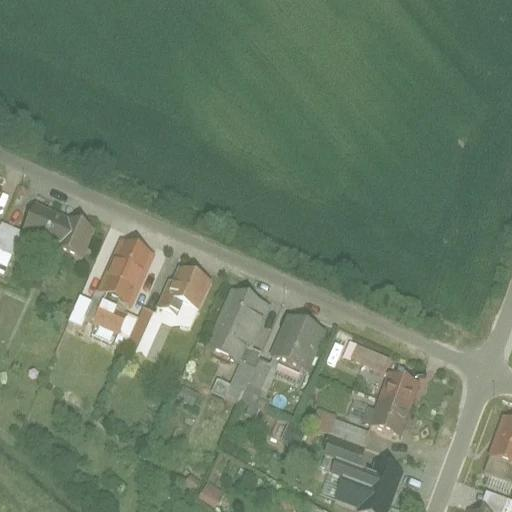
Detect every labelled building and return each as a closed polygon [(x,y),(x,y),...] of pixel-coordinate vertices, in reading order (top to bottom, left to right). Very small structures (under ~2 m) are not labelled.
[(93,232),(34,207),(20,239),(79,264),(93,232)] [(0,230),(0,252),(13,257),(20,239),(0,230)] [(151,258),(120,246),(98,297),(129,310),(151,258)] [(210,285),(173,269),(156,310),(164,313),(167,306),(196,318),(210,285)] [(265,307),(231,293),(207,351),(242,365),(247,353),(265,307)] [(127,320),(103,310),(95,328),(119,338),(127,320)] [(142,311),(126,350),(147,359),(164,321),(142,311)] [(325,335),(286,320),(269,361),(307,377),(325,335)] [(387,359),(347,343),(340,358),(381,375),(387,359)] [(227,400),(242,406),(258,365),(261,359),(247,353),(242,365),(227,400)] [(276,372),(258,365),(242,406),(260,413),(276,372)] [(418,389),(386,377),(367,427),(399,439),(418,389)] [(511,418),(503,416),(487,458),(511,467),(511,418)] [(367,436),(334,424),(326,445),(326,446),(359,458),(367,436)] [(295,449),(302,434),(284,427),(278,442),(295,449)] [(359,458),(326,446),(321,460),(358,474),(364,459),(359,458)] [(363,493),(369,479),(332,465),(327,479),(363,493)] [(388,511),(400,475),(373,466),(369,479),(363,496),(357,511),(388,511)] [(196,501),(212,510),(221,494),(204,485),(196,501)] [(334,504),(357,511),(363,496),(339,489),(334,504)] [(511,511),(511,505),(485,496),(478,511),(511,511)]
